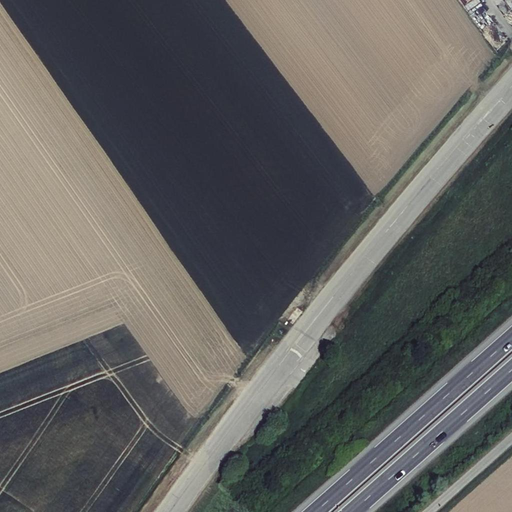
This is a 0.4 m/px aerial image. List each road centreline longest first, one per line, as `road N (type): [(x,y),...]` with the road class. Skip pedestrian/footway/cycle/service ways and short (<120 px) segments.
road 1 (trunk): [(511,338),(316,511)]
road 2 (trunk): [(352,511),(511,369)]
